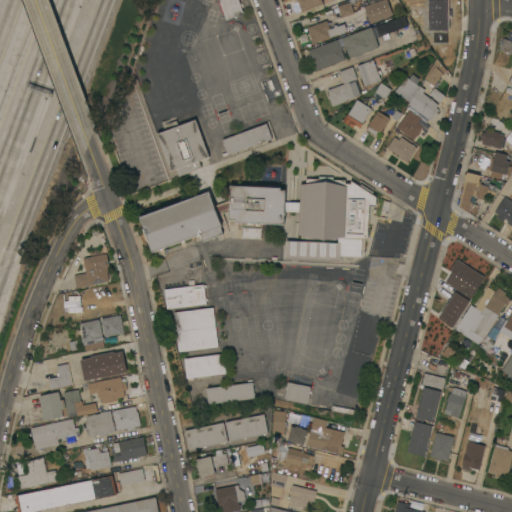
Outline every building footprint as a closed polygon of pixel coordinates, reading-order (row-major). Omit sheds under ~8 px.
[(194,0),(205,3),(200,17),(162,6),(164,0),(194,0)] [(219,0),(238,0),(244,13),(226,19),(219,0)] [(302,11),(298,0),(321,0),(323,4),(302,11)] [(370,23),(364,6),(381,0),(387,0),(393,14),(370,23)] [(350,1),(354,13),(342,17),(338,6),(350,1)] [(447,12),(447,26),(420,26),(420,9),(422,9),(422,4),(425,4),(425,9),(429,9),(429,12),(447,12)] [(378,37),(374,26),(405,15),(409,25),(378,37)] [(163,59),(149,55),(159,20),(173,24),(163,59)] [(313,43),(307,27),(327,20),(330,28),(334,27),(334,25),(337,24),(337,26),(345,23),(347,31),(313,43)] [(342,37),(371,26),(379,46),(349,57),(342,37)] [(503,38),(511,41),(511,46),(509,53),(498,49),(503,38)] [(316,70),(311,57),(305,59),(302,51),(308,49),(309,50),(338,39),(345,59),(316,70)] [(437,58),(447,70),(443,73),(435,85),(425,78),(437,58)] [(381,80),(365,86),(357,65),(373,59),(381,80)] [(182,66),(187,80),(153,92),(148,79),(182,66)] [(353,66),(357,78),(349,81),(354,98),(332,106),(329,95),(330,95),(328,89),(344,84),(339,71),(353,66)] [(408,103),(410,101),(394,92),(407,76),(419,86),(420,85),(425,89),(423,92),(438,104),(436,107),(440,110),(431,120),(408,103)] [(189,83),(194,97),(159,109),(154,96),(189,83)] [(391,89),(385,98),(375,92),(381,83),(391,89)] [(372,108),(360,127),(355,124),(353,127),(342,121),(346,115),(347,115),(357,99),(372,108)] [(410,109),(421,117),(417,122),(423,126),(419,131),(420,132),(417,135),(413,139),(397,127),(410,109)] [(378,110),(389,117),(387,120),(388,121),(380,133),(377,136),(367,129),(369,125),(368,125),(378,110)] [(195,119),(209,156),(199,160),(201,167),(180,175),(177,168),(171,170),(157,133),(195,119)] [(266,123),(272,138),(228,155),(222,139),(266,123)] [(481,144),(482,140),(479,139),(481,131),(484,132),(485,129),(500,132),(498,138),(502,139),(500,148),(481,144)] [(417,147),(407,162),(400,158),(400,157),(398,156),(399,155),(393,151),(392,152),(387,148),(388,148),(387,147),(394,136),(399,139),(401,136),(417,147)] [(490,157),(492,158),(494,151),(507,154),(505,160),(509,161),(508,165),(511,166),(509,175),(508,175),(505,181),(499,180),(500,178),(489,176),(490,170),(489,170),(490,170),(487,169),(490,157)] [(464,178),(463,177),(463,175),(464,174),(466,173),(466,171),(479,175),(478,180),(480,181),(479,184),(488,186),(487,189),(493,191),(495,192),(494,196),(492,195),(491,200),(484,198),(484,200),(475,197),(473,203),(477,206),(474,216),(457,205),(464,178)] [(236,222),(236,219),(229,219),(230,185),(280,187),(280,190),(285,190),(284,203),(305,204),(306,185),(310,185),(311,183),(331,184),(329,233),(308,233),(308,232),(303,232),(303,227),(304,227),(305,210),(284,209),(284,224),(236,222)] [(209,191),(221,225),(220,226),(223,233),(203,240),(200,233),(152,251),(140,217),(209,191)] [(503,196),(511,201),(511,226),(506,222),(507,220),(504,218),(502,222),(495,217),(497,214),(494,212),(503,196)] [(375,252),(348,245),(360,200),(386,207),(375,252)] [(261,228),(261,238),(243,238),(243,227),(261,228)] [(329,247),(329,260),(298,259),(299,246),(329,247)] [(106,253),(109,266),(106,266),(109,281),(89,285),(77,287),(74,275),(86,272),(85,268),(86,268),(84,258),(106,253)] [(441,281),(454,289),(436,319),(451,328),(482,276),(455,259),(441,281)] [(204,284),(206,303),(167,308),(165,288),(204,284)] [(483,338),(481,337),(477,343),(454,329),(470,304),(474,307),(487,287),(493,291),(495,289),(496,290),(497,287),(505,292),(504,295),(508,298),(483,338)] [(75,291),(91,288),(97,314),(80,318),(75,291)] [(213,307),(218,346),(179,351),(174,312),(213,307)] [(364,311),(378,316),(367,353),(353,349),(364,311)] [(511,311),(511,331),(508,336),(501,332),(504,327),(503,326),(511,311)] [(120,315),(124,332),(105,336),(101,318),(120,315)] [(85,350),(84,344),(82,335),(83,335),(80,322),(99,319),(104,346),(85,350)] [(511,334),(511,332),(500,326),(497,331),(510,339),(511,334)] [(449,360),(440,354),(447,343),(456,349),(449,360)] [(84,380),(79,360),(121,350),(126,370),(84,380)] [(352,351),(367,356),(355,394),(341,389),(352,351)] [(211,375),(212,377),(202,378),(202,376),(193,377),(193,379),(188,380),(188,378),(187,378),(184,358),(224,353),(225,361),(227,361),(228,366),(225,367),(226,373),(211,375)] [(511,353),(511,378),(510,382),(504,379),(507,374),(501,370),(511,353)] [(47,388),(45,379),(57,376),(54,366),(67,363),(72,382),(47,388)] [(444,378),(441,389),(421,384),(424,373),(444,378)] [(121,376),(121,378),(125,377),(126,381),(125,381),(126,383),(127,382),(128,388),(127,388),(127,389),(124,390),(125,396),(118,397),(118,400),(102,403),(101,397),(98,398),(96,392),(90,393),(88,383),(121,376)] [(496,384),(495,387),(504,390),(501,401),(501,402),(500,402),(498,413),(487,410),(487,407),(489,399),(482,397),(483,394),(487,380),(496,384)] [(311,386),(308,403),(284,398),(288,381),(311,386)] [(253,382),(255,398),(208,404),(206,388),(253,382)] [(458,417),(443,413),(450,391),(445,390),(447,386),(452,387),(455,387),(456,383),(466,386),(464,390),(466,391),(458,417)] [(432,422),(414,417),(422,386),(440,391),(432,422)] [(39,395),(58,391),(60,400),(62,399),(64,407),(66,407),(63,392),(78,389),(81,400),(82,405),(86,405),(86,403),(90,402),(90,404),(96,403),(97,411),(67,417),(67,416),(66,417),(66,416),(44,420),(39,395)] [(511,392),(511,403),(503,399),(507,390),(511,392)] [(134,426),(134,427),(131,428),(130,427),(117,430),(113,410),(133,406),(136,406),(137,411),(138,411),(141,425),(134,426)] [(88,429),(87,429),(85,419),(86,419),(86,417),(87,417),(86,415),(100,413),(100,412),(111,410),(113,421),(115,431),(106,433),(106,435),(99,437),(99,434),(89,436),(88,429)] [(286,411),(284,432),(282,431),(282,432),(276,431),(276,434),(272,433),(274,410),(286,411)] [(264,414),(268,433),(229,441),(225,422),(264,414)] [(307,445),(314,417),(328,420),(326,427),(344,432),(341,445),(344,446),(342,454),(307,445)] [(73,418),(75,427),(78,427),(80,434),(78,434),(79,436),(76,437),(75,435),(66,437),(67,439),(62,440),(61,438),(58,438),(59,444),(36,449),(34,440),(34,441),(31,427),(73,418)] [(424,456),(406,451),(413,421),(431,425),(424,456)] [(189,449),(185,430),(223,422),(228,441),(189,449)] [(291,425),(296,426),(296,425),(301,427),(301,428),(307,429),(303,444),(288,440),(291,425)] [(453,436),(449,452),(450,452),(449,454),(447,460),(440,459),(440,461),(436,460),(437,458),(429,456),(435,432),(453,436)] [(115,461),(112,451),(115,451),(113,443),(118,442),(118,441),(143,436),(147,455),(115,461)] [(467,441),(468,439),(476,441),(475,443),(484,445),(478,469),(471,467),(470,471),(460,468),(461,465),(460,464),(467,441)] [(304,451),(304,452),(310,454),(314,456),(312,463),(308,462),(307,463),(301,461),(300,466),(286,462),(286,463),(282,462),(283,461),(271,458),(272,450),(278,451),(279,445),(279,446),(281,441),(290,443),(289,447),(304,451)] [(493,446),(494,446),(494,444),(508,447),(507,450),(511,451),(506,476),(500,475),(499,478),(493,477),(494,473),(487,471),(493,446)] [(262,454),(261,445),(244,446),(245,455),(262,454)] [(91,470),(90,467),(86,467),(85,459),(86,459),(84,454),(87,453),(87,449),(99,447),(100,452),(108,450),(111,466),(91,470)] [(196,459),(211,455),(211,456),(226,453),(228,464),(214,467),(215,474),(204,476),(205,477),(200,478),(196,459)] [(19,489),(16,476),(27,473),(27,471),(28,471),(26,460),(44,457),(47,471),(56,469),(58,481),(19,489)] [(142,468),(145,480),(121,485),(118,473),(142,468)] [(271,485),(274,472),(287,475),(284,488),(282,488),(280,497),(271,495),(272,485),(271,485)] [(113,475),(117,494),(34,511),(14,511),(14,508),(18,508),(17,502),(16,502),(15,498),(16,498),(15,495),(113,475)] [(238,484),(239,489),(244,491),(245,499),(238,501),(239,504),(240,503),(241,506),(239,506),(240,510),(228,511),(222,511),(222,505),(219,506),(215,488),(238,484)] [(303,487),(303,486),(304,487),(317,490),(314,501),(308,500),(306,508),(295,505),(296,502),(288,500),(292,484),(303,487)] [(81,511),(156,497),(159,511),(81,511)] [(394,511),(397,501),(409,504),(408,507),(425,511),(394,511)]
